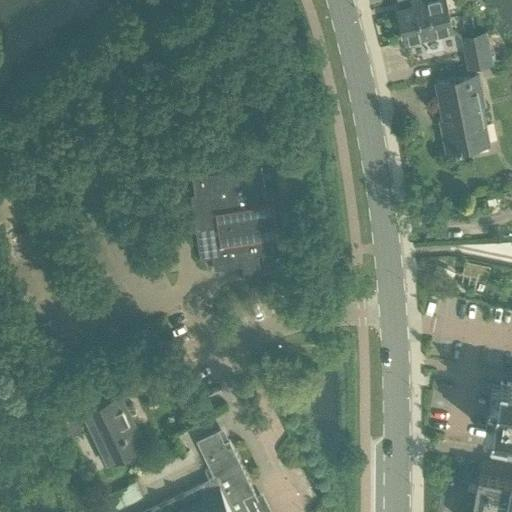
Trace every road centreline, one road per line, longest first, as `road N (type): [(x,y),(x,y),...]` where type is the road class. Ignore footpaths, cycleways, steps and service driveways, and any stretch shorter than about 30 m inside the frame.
road 1 (secondary): [(393,307),(371,148),(338,0)]
road 2 (unclassified): [(212,342),(194,295),(174,163),(275,145)]
road 3 (secondary): [(397,511),(393,307)]
road 4 (unclassified): [(295,511),(212,342)]
road 5 (unclassified): [(212,342),(393,307)]
